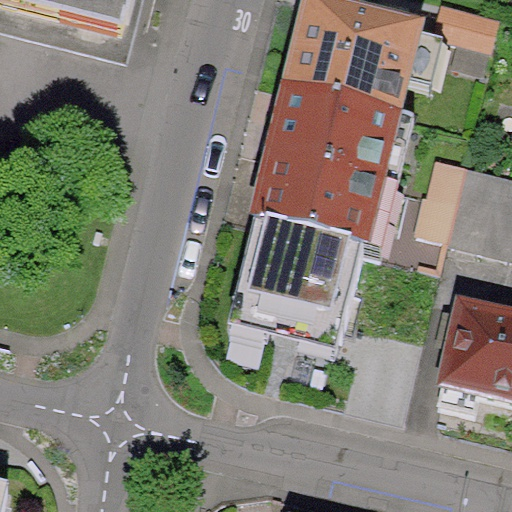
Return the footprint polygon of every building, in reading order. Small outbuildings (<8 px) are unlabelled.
[(144,0),(0,0),(0,34),(128,65),(144,0)] [(433,37),(309,7),(286,101),(410,132),(433,37)] [(502,24),(441,8),(433,37),(494,53),(502,24)] [(254,237),(376,267),(410,132),(286,101),(254,237)] [(234,318),(356,348),(376,267),(254,237),(234,318)] [(511,314),(462,302),(441,394),(511,409),(511,314)]
